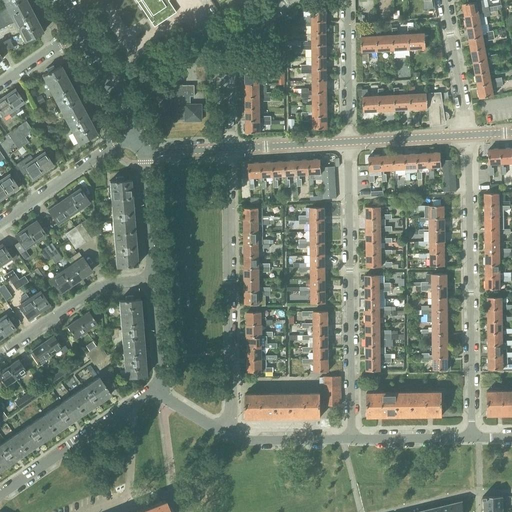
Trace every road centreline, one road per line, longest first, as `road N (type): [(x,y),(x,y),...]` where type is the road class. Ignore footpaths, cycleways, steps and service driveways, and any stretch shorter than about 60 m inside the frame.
road 1 (residential): [(468,134),(471,438)]
road 2 (residential): [(351,436),(348,141)]
road 3 (residential): [(227,147),(233,401),(218,430)]
road 4 (residential): [(227,147),(226,52),(237,32),(284,0)]
road 5 (residential): [(0,354),(104,284),(152,280)]
road 6 (residential): [(133,403),(0,495)]
road 7 (residential): [(134,134),(0,223)]
road 8 (residential): [(348,141),(347,0)]
road 9 (residential): [(444,0),(468,134)]
road 10 (residential): [(351,436),(238,439),(218,430)]
road 11 (residential): [(91,511),(127,495),(133,403)]
road 12 (residential): [(152,280),(144,153)]
road 13 (unclassified): [(227,147),(348,141)]
road 14 (residential): [(134,134),(78,27)]
road 15 (unclassified): [(348,141),(468,134)]
road 16 (residential): [(471,438),(351,436)]
